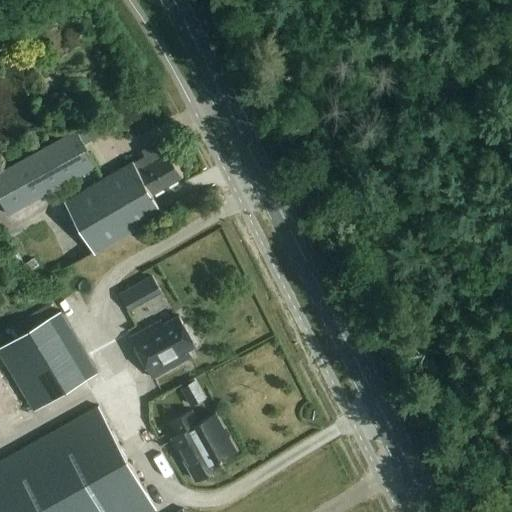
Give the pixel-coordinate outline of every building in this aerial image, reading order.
[(63,90),(52,93),(50,104),(57,111),(68,107),(70,97),(63,90)] [(76,133),(83,145),(92,140),(86,128),(76,133)] [(96,170),(76,133),(0,173),(0,199),(8,216),(96,170)] [(181,179),(160,142),(143,151),(146,156),(53,208),(58,217),(42,225),(41,223),(26,231),(51,276),(162,215),(151,196),(181,179)] [(119,294),(127,308),(138,301),(131,288),(119,294)] [(0,348),(0,355),(33,410),(97,371),(62,312),(0,348)] [(162,325),(160,322),(130,338),(151,380),(191,356),(187,350),(196,345),(179,316),(162,325)] [(0,511),(153,511),(156,511),(98,407),(0,461),(0,511)] [(192,467),(198,478),(221,466),(218,460),(237,450),(218,414),(203,422),(196,409),(169,423),(175,434),(170,436),(188,469),(192,467)]
